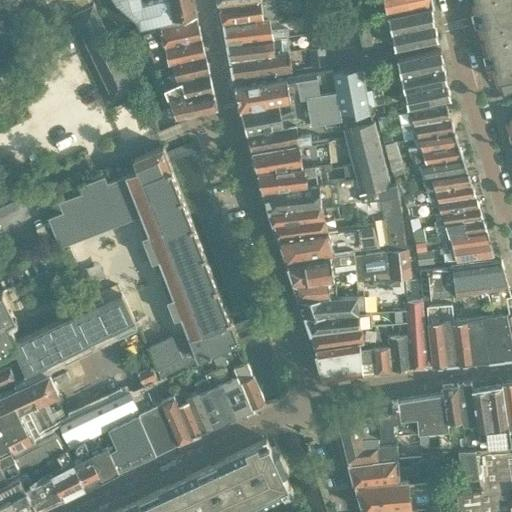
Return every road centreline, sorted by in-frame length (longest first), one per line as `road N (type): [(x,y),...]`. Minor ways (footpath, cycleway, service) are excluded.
road 1 (residential): [(308,400),(206,0)]
road 2 (residential): [(73,511),(308,400)]
road 3 (residential): [(511,216),(450,0)]
road 4 (residential): [(308,400),(511,368)]
